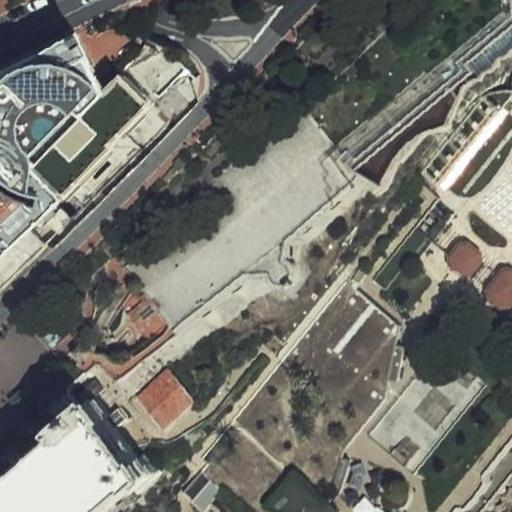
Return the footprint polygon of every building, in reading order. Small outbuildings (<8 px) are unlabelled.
[(112,13),(0,68),(0,292),(80,214),(26,159),(142,43),(112,13)] [(148,107),(119,77),(35,159),(64,189),(148,107)] [(188,489),(213,511),(465,511),(511,455),(511,91),(489,93),(174,366),(201,400),(208,421),(210,463),(188,489)] [(135,398),(163,430),(197,401),(169,369),(135,398)] [(41,391),(34,382),(15,398),(23,406),(41,391)] [(0,511),(92,511),(146,465),(85,396),(75,404),(67,412),(0,469),(0,511)]
